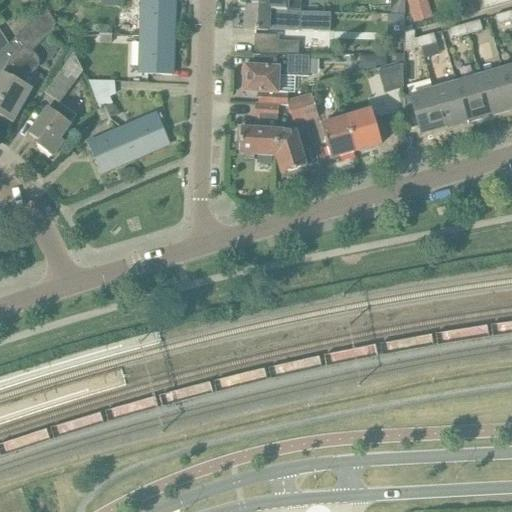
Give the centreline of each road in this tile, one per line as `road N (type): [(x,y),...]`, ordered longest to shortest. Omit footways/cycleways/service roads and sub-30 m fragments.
road 1 (residential): [(211,244),(511,155)]
road 2 (residential): [(211,244),(200,207),(208,0)]
road 3 (tertiary): [(511,452),(347,462)]
road 4 (tertiary): [(350,495),(511,487)]
road 5 (residential): [(67,283),(211,244)]
road 6 (tertiary): [(281,471),(160,511)]
road 7 (residential): [(0,182),(45,237),(67,283)]
